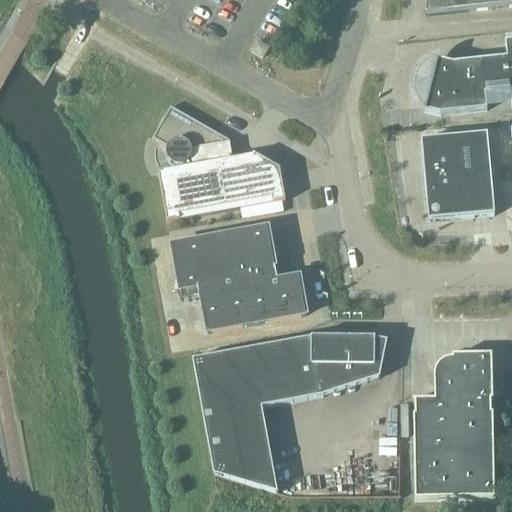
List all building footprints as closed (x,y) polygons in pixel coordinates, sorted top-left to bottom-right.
[(511,0),(427,0),(425,18),(469,14),(511,8),(511,0)] [(251,54),(262,60),(268,50),(256,44),(251,54)] [(436,63),(424,114),(440,118),(487,113),(485,98),(510,95),(511,110),(511,44),(505,45),(506,61),(452,67),(436,63)] [(170,110),(152,141),(167,150),(166,150),(166,151),(166,152),(166,153),(166,154),(165,154),(165,155),(165,156),(165,157),(166,158),(166,159),(166,160),(166,161),(167,161),(167,162),(167,163),(168,163),(168,164),(169,164),(169,165),(170,165),(170,166),(171,166),(171,167),(172,167),(172,168),(173,168),(174,168),(175,168),(175,169),(176,169),(177,173),(158,176),(167,225),(285,204),(280,176),(279,172),(253,157),(252,159),(232,162),(229,147),(231,146),(231,147),(232,145),(216,136),(170,110)] [(421,144),(426,203),(428,224),(450,222),(494,218),(487,138),(421,144)] [(171,249),(180,294),(197,291),(198,299),(200,299),(207,336),(306,318),(299,278),(277,282),(275,271),(277,271),(275,260),(273,260),(267,231),(171,249)] [(374,371),(374,342),(311,341),(311,342),(192,363),(214,478),(277,497),(261,411),(323,399),(318,370),(374,371)] [(442,365),(439,368),(436,371),(435,374),(434,377),(434,381),(434,404),(413,404),(413,408),(414,418),(413,418),(414,504),(494,502),(493,417),(492,417),(491,404),(493,404),(492,358),(463,359),(463,355),(452,356),(452,362),(448,362),(445,363),(442,365)]
